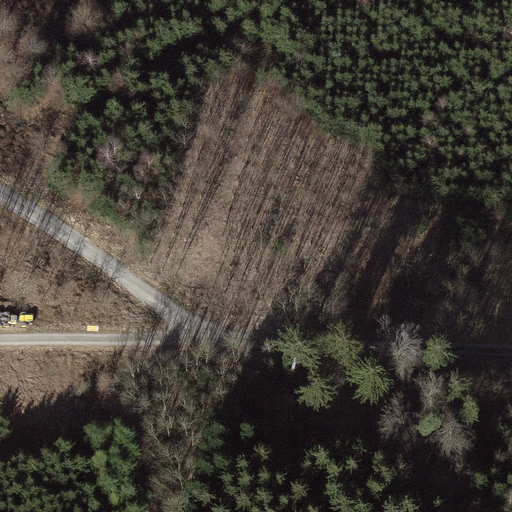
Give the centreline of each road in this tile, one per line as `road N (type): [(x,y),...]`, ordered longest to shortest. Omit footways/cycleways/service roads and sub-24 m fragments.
road 1 (track): [(511,351),(213,341)]
road 2 (track): [(0,196),(213,341)]
road 3 (track): [(213,341),(0,341)]
